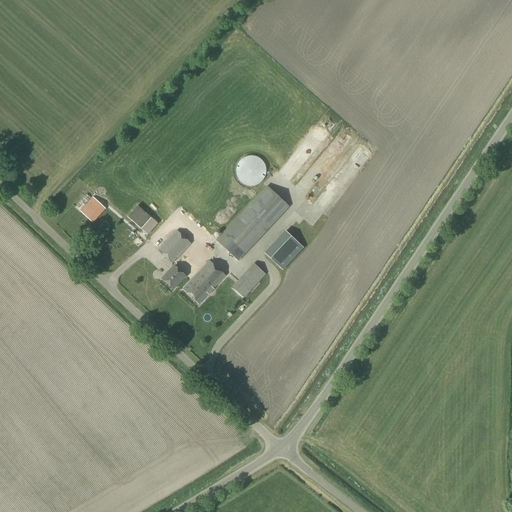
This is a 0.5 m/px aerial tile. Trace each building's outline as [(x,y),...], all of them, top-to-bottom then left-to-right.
[(325,156),(330,161),(338,152),(333,147),(325,156)] [(251,187),(252,187),(253,186),(255,186),(256,186),(257,185),(258,185),(259,184),(260,183),(261,182),(262,181),(263,180),(264,179),(264,178),(265,177),(265,176),(265,174),(266,173),(266,172),(266,170),(265,169),(265,168),(265,167),(264,165),(264,164),(263,163),(262,162),(261,161),(260,160),(259,159),(258,159),(257,158),(256,158),(255,157),(253,157),(252,157),(251,157),(249,157),(248,157),(247,157),(246,158),(244,158),(243,159),(242,159),(241,160),(240,161),(239,162),(238,163),(238,164),(237,165),(237,167),(236,168),(236,169),(236,170),(236,172),(236,173),(236,174),(236,176),(237,177),(237,178),(238,179),(238,180),(239,181),(240,182),(241,183),(242,184),(243,185),(244,185),(246,186),(247,186),(248,186),(249,187),(251,187)] [(238,261),(288,207),(267,187),(216,241),(238,261)] [(92,197),(80,210),(92,221),(103,208),(92,197)] [(264,254),(282,271),(304,249),(285,231),(264,254)] [(174,264),(177,261),(176,260),(190,244),(177,232),(159,251),(172,263),(173,263),(174,264)] [(119,242),(109,252),(117,259),(127,248),(119,242)] [(177,285),(193,268),(181,257),(177,261),(174,264),(176,265),(174,266),(162,280),(173,290),(177,285)] [(240,281),(250,289),(271,265),(261,257),(240,281)] [(225,276),(224,275),(209,261),(195,277),(194,276),(197,272),(193,268),(177,285),(199,305),(225,276)]
